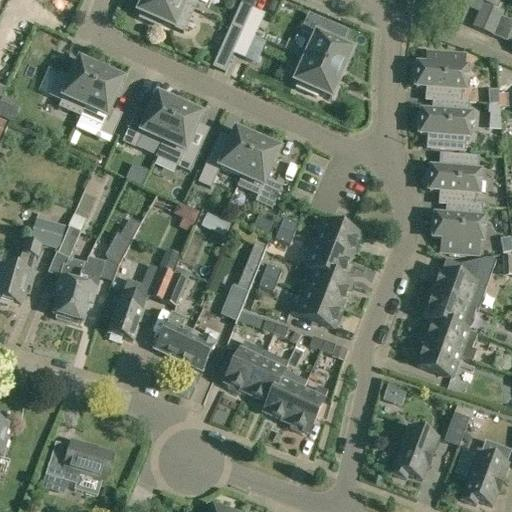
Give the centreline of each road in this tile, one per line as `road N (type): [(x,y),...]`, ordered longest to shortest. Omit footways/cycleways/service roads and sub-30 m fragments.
road 1 (residential): [(109,0),(98,26),(103,36),(396,169)]
road 2 (residential): [(396,169),(407,221),(369,349),(340,511)]
road 3 (residential): [(162,451),(158,412),(0,363)]
road 4 (residential): [(162,451),(324,511)]
road 5 (residential): [(399,14),(389,55),(396,169)]
road 6 (residential): [(511,60),(399,14)]
